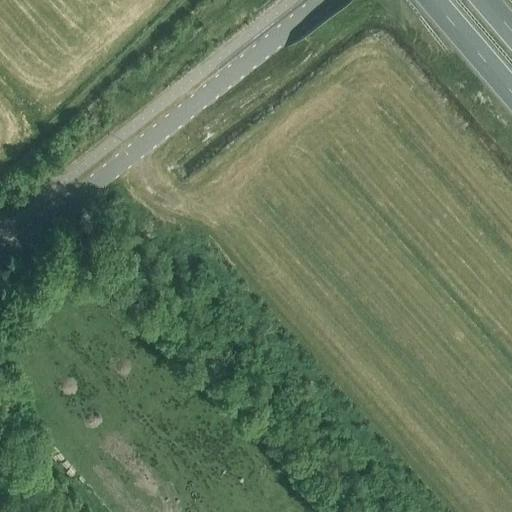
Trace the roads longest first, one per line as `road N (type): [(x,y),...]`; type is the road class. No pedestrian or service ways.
road 1 (unclassified): [(0,257),(328,0)]
road 2 (trunk): [(431,0),(511,94)]
